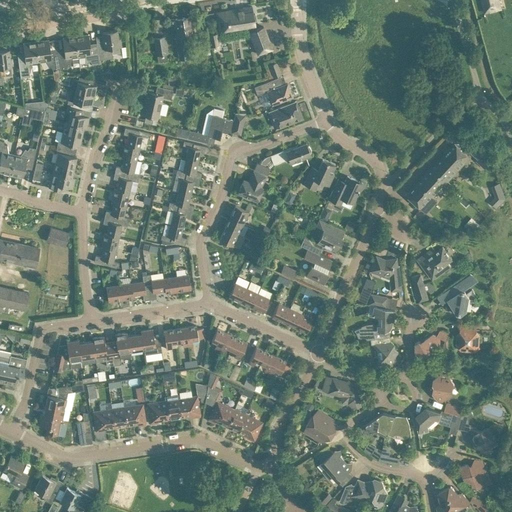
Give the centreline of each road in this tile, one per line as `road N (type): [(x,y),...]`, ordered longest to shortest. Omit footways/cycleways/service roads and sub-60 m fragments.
road 1 (unclassified): [(257,465),(194,439),(69,458),(10,429)]
road 2 (unclassified): [(208,303),(199,243),(234,149),(324,120)]
road 3 (unclassified): [(319,353),(377,205)]
road 4 (unclassified): [(10,429),(26,398),(41,330),(89,318)]
road 5 (tertiary): [(151,0),(0,17)]
road 6 (residential): [(426,481),(379,468),(351,446),(345,429),(379,400)]
road 7 (unclassified): [(81,212),(120,85)]
road 8 (unclassified): [(324,120),(297,48),(295,0)]
road 9 (unclassified): [(271,465),(278,427),(319,353)]
road 10 (unclassified): [(208,303),(319,353)]
